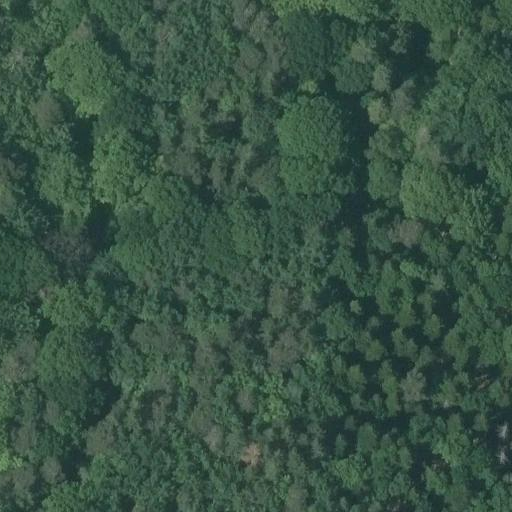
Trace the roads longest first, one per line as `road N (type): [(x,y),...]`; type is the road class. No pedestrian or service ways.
road 1 (track): [(511,206),(0,273)]
road 2 (track): [(337,0),(332,229)]
